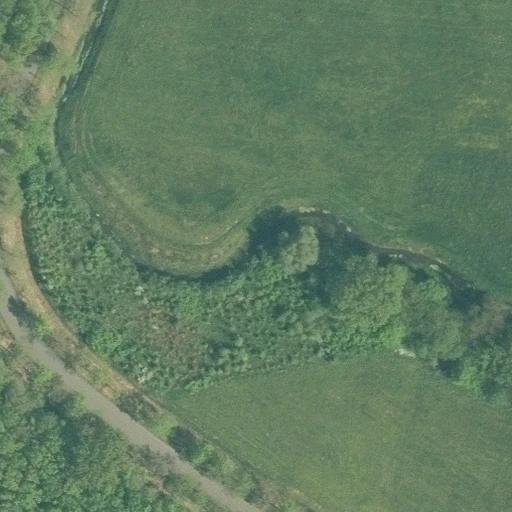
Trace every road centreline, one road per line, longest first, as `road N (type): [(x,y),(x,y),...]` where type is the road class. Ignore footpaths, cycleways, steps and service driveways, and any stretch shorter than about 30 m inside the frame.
road 1 (unclassified): [(0,288),(14,322),(60,376),(147,449),(241,511)]
road 2 (unclassified): [(54,0),(0,128)]
